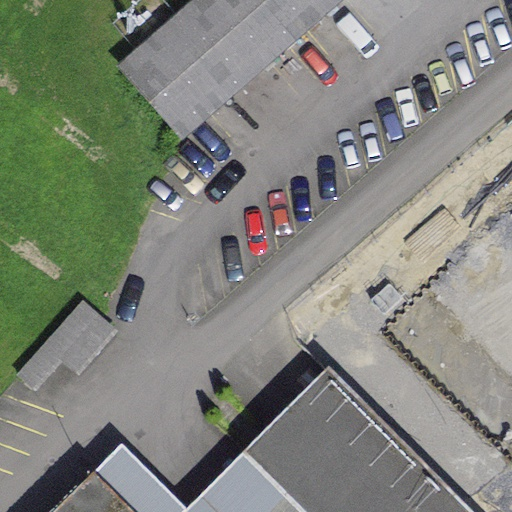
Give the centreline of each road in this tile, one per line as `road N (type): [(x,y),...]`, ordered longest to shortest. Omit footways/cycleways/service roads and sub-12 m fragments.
road 1 (unclassified): [(511,57),(129,401)]
road 2 (unclassified): [(129,401),(6,511)]
road 3 (residential): [(129,401),(233,511)]
